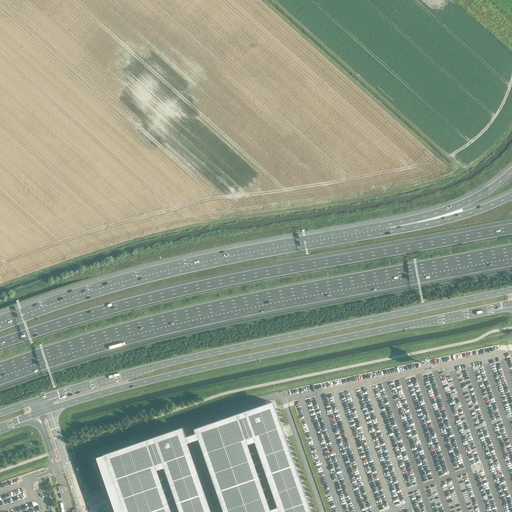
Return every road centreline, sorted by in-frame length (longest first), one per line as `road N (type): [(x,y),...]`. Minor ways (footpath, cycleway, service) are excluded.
road 1 (motorway): [(0,369),(153,322),(511,251)]
road 2 (motorway): [(511,228),(189,288),(0,343)]
road 3 (tertiary): [(511,289),(155,365),(40,399)]
road 4 (tertiary): [(49,409),(186,371),(511,302)]
road 5 (motorway): [(389,227),(128,279),(0,323)]
road 6 (unknown): [(178,440),(257,416),(293,511)]
road 7 (motorway): [(511,172),(460,205),(389,227)]
road 8 (motorway): [(511,196),(465,215),(389,227)]
